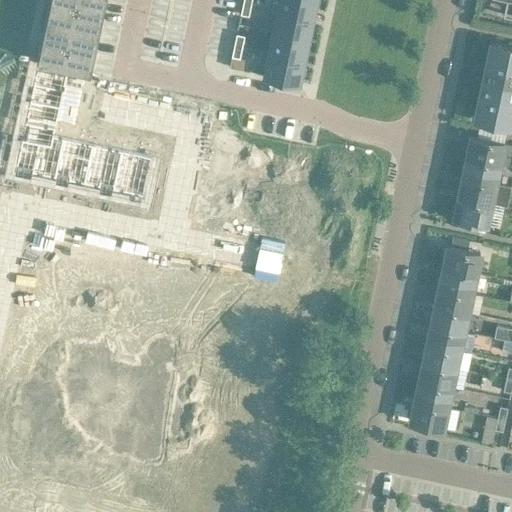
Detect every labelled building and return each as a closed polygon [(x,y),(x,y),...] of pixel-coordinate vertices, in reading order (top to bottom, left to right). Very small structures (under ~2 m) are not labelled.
[(37,58),(37,60),(88,71),(103,0),(49,0),(48,6),(53,7),(50,19),(46,18),(45,20),(50,21),(47,33),(43,33),(40,46),(44,47),(42,59),(37,58)] [(272,0),(270,9),(312,18),(316,0),(272,0)] [(250,5),(242,3),(239,14),(248,16),(250,5)] [(312,18),(270,9),(270,10),(275,11),(271,31),(308,39),(312,18)] [(303,60),(308,39),(271,31),(266,52),(303,60)] [(235,34),(233,45),(241,47),(243,36),(235,34)] [(474,118),(509,126),(511,111),(511,45),(490,41),(474,118)] [(239,58),(241,47),(233,45),(231,56),(239,58)] [(299,82),(303,60),(266,52),(261,74),(299,82)] [(20,138),(13,169),(15,170),(15,174),(29,177),(30,173),(55,178),(54,182),(66,185),(66,181),(99,188),(98,192),(110,194),(110,190),(128,194),(128,198),(139,200),(140,196),(143,197),(151,157),(53,136),(57,121),(74,124),(85,71),(37,60),(31,85),(27,84),(24,98),(28,99),(23,124),(19,123),(16,137),(20,138)] [(359,96),(359,116),(379,116),(380,96),(359,96)] [(371,151),(374,135),(353,130),(349,146),(371,151)] [(470,135),(466,156),(498,163),(510,166),(511,155),(511,144),(503,142),(476,136),(470,135)] [(466,156),(461,176),(494,183),(498,163),(466,156)] [(461,176),(457,196),(490,203),(503,206),(506,206),(510,186),(494,183),(461,176)] [(457,196),(453,217),(485,224),(490,203),(457,196)] [(475,273),(479,252),(446,245),(442,266),(475,273)] [(0,478),(46,488),(45,492),(59,495),(60,491),(79,495),(78,499),(88,501),(89,497),(108,501),(107,505),(118,508),(119,504),(122,504),(134,447),(121,445),(117,462),(32,443),(34,432),(43,434),(69,311),(72,300),(85,303),(83,309),(93,311),(95,305),(108,308),(107,314),(117,316),(118,310),(143,316),(142,321),(152,323),(153,318),(167,321),(166,326),(175,328),(177,323),(200,328),(208,288),(40,252),(40,254),(36,253),(33,267),(37,268),(29,305),(25,304),(22,318),(26,319),(26,321),(22,320),(19,332),(23,333),(16,364),(12,363),(10,375),(14,376),(13,380),(9,379),(7,390),(11,391),(7,410),(3,409),(0,420),(0,422),(4,424),(0,440),(0,478)] [(470,293),(475,273),(442,266),(438,286),(470,293)] [(470,293),(438,286),(434,305),(466,312),(470,293)] [(249,296),(244,319),(281,327),(286,304),(249,296)] [(462,331),(466,312),(434,305),(430,324),(462,331)] [(244,319),(239,340),(277,348),(281,327),(244,319)] [(458,349),(462,331),(430,324),(426,343),(458,349)] [(511,329),(496,326),(493,337),(511,341),(511,329)] [(239,340),(235,361),(272,369),(277,348),(239,340)] [(454,368),(458,349),(426,343),(422,361),(454,368)] [(235,361),(230,382),(268,390),(272,369),(235,361)] [(450,387),(454,368),(422,361),(418,380),(450,387)] [(511,380),(505,379),(502,391),(510,392),(511,382),(511,380)] [(446,407),(450,387),(418,380),(413,400),(446,407)] [(230,382),(226,404),(263,412),(268,390),(230,382)] [(61,388),(57,406),(77,410),(81,392),(61,388)] [(441,428),(446,407),(413,400),(409,421),(441,428)] [(504,419),(506,408),(499,406),(496,418),(504,419)] [(223,417),(218,439),(256,447),(260,425),(223,417)] [(501,431),(504,419),(496,418),(493,429),(501,431)] [(218,439),(214,460),(251,468),(256,447),(218,439)] [(214,460),(209,481),(247,489),(251,468),(214,460)] [(209,481),(204,502),(242,510),(247,489),(209,481)] [(204,502),(202,511),(241,511),(242,510),(204,502)]
